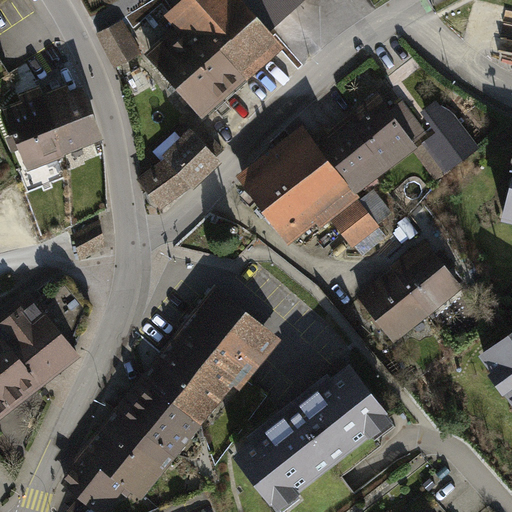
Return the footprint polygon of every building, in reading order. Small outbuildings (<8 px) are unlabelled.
[(144,60),(203,127),(287,54),(240,0),(183,0),(163,18),(176,33),(144,60)] [(126,20),(99,32),(114,67),(142,55),(126,20)] [(22,101),(4,108),(29,169),(104,139),(83,87),(72,91),(69,83),(57,88),(45,93),(41,85),(30,89),(19,94),(22,101)] [(381,93),(318,141),(359,193),(416,150),(421,146),(417,140),(428,132),(404,100),(393,108),(381,93)] [(438,132),(421,146),(416,150),(436,180),(482,147),(453,110),(437,100),(423,112),(438,132)] [(303,122),(237,174),(288,244),(317,222),(321,228),(334,219),(362,197),(359,193),(318,141),(303,122)] [(161,206),(219,158),(194,128),(136,176),(161,206)] [(511,179),(501,226),(511,228),(511,179)] [(368,193),(362,197),(334,219),(354,247),(382,226),(375,217),(382,212),(368,193)] [(106,248),(100,219),(75,232),(80,259),(106,248)] [(392,269),(355,297),(379,328),(393,346),(430,316),(463,289),(457,282),(423,240),(390,266),(392,269)] [(0,414),(77,352),(68,341),(83,329),(93,308),(67,276),(35,301),(31,295),(0,319),(0,322),(5,328),(0,331),(0,414)] [(142,377),(203,424),(237,385),(242,388),(282,337),(217,285),(166,348),(142,377)] [(511,333),(478,358),(511,405),(511,333)] [(398,422),(353,364),(334,378),(331,374),(284,411),(248,438),(251,442),(232,457),(275,511),(284,511),(307,495),(304,492),(373,439),(375,441),(398,422)] [(72,466),(64,484),(78,496),(68,509),(71,511),(109,511),(121,496),(127,500),(133,492),(143,500),(203,424),(142,377),(138,383),(90,443),(81,455),(72,466)]
